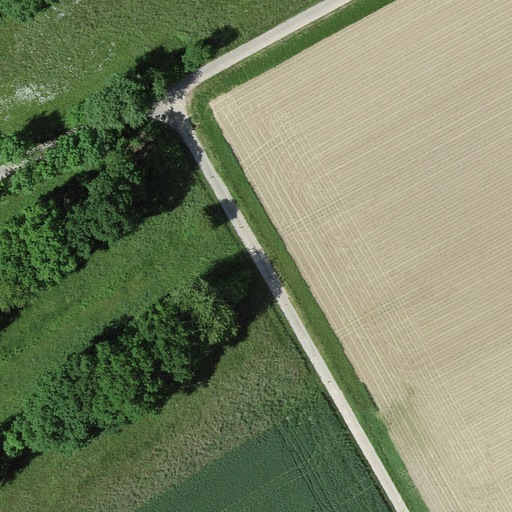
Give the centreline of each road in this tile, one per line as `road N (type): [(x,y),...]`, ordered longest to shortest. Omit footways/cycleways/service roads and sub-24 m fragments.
road 1 (track): [(171,96),(411,511)]
road 2 (track): [(343,0),(0,180)]
